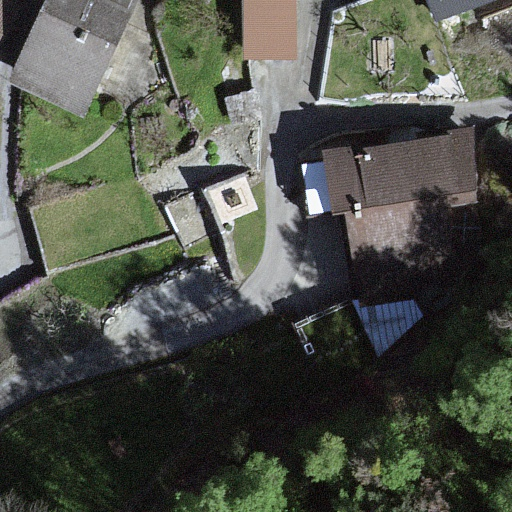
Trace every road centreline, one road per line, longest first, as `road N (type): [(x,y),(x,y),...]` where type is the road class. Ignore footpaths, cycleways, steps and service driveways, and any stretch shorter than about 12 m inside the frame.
road 1 (residential): [(310,120),(289,164),(283,251),(0,420)]
road 2 (residential): [(511,105),(474,114),(310,120)]
road 3 (residential): [(29,0),(2,86),(10,188)]
road 4 (residential): [(325,0),(310,120)]
